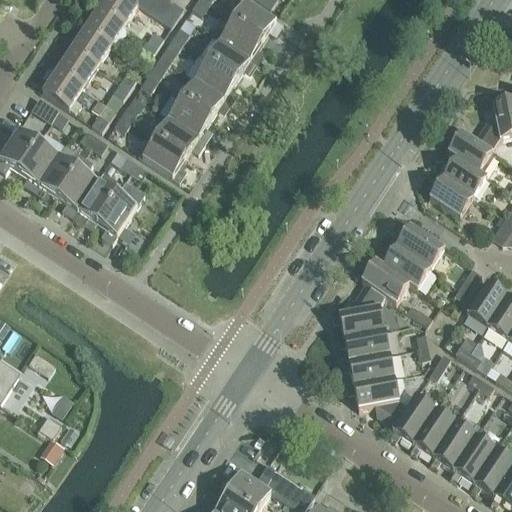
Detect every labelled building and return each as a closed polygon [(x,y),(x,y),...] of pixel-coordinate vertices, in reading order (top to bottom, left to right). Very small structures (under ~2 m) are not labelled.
[(128,7),(117,0),(105,0),(96,15),(123,33),(137,12),(128,7)] [(139,14),(148,0),(133,0),(128,7),(137,12),(139,14)] [(149,20),(162,2),(159,0),(148,0),(139,14),(149,20)] [(210,12),(217,0),(202,0),(199,5),(210,12)] [(267,0),(246,0),(261,10),(267,0)] [(271,16),(278,6),(268,0),(267,0),(261,10),(271,16)] [(160,28),(173,9),(162,2),(149,20),(160,28)] [(203,23),(210,12),(199,5),(192,16),(203,23)] [(275,28),(245,8),(233,27),(263,47),(275,28)] [(171,35),(183,15),(173,9),(160,28),(171,35)] [(109,54),(123,33),(96,15),(83,35),(109,54)] [(249,67),(263,47),(233,27),(220,48),(249,67)] [(96,73),(109,54),(83,35),(70,55),(96,73)] [(183,51),(189,41),(180,35),(173,45),(183,51)] [(157,55),(164,45),(154,39),(147,49),(157,55)] [(170,71),(183,51),(173,45),(160,65),(170,71)] [(249,67),(220,48),(207,67),(236,87),(249,67)] [(150,67),(157,55),(147,49),(140,60),(150,67)] [(81,96),(96,74),(96,73),(70,55),(55,78),(81,96)] [(157,91),(170,71),(160,65),(147,84),(157,91)] [(224,106),(236,88),(236,87),(207,67),(194,87),(224,106)] [(74,107),(81,96),(55,78),(41,99),(67,117),(74,107)] [(130,97),(136,87),(126,80),(120,90),(130,97)] [(150,101),(157,91),(147,84),(141,94),(150,101)] [(240,118),(253,99),(236,88),(224,106),(194,87),(181,106),(211,126),(223,107),(240,118)] [(123,107),(130,97),(120,90),(113,101),(123,107)] [(102,139),(116,118),(98,106),(91,117),(98,122),(91,133),(102,139)] [(197,146),(211,126),(181,106),(168,126),(197,146)] [(511,143),(511,106),(492,110),(495,126),(488,127),(474,147),(491,158),(499,164),(503,158),(495,152),(499,146),(511,143)] [(78,124),(85,114),(74,107),(67,117),(78,124)] [(131,129),(138,119),(128,113),(121,123),(131,129)] [(51,129),(58,119),(50,114),(43,124),(51,129)] [(62,136),(68,126),(58,119),(51,129),(62,136)] [(124,139),(131,129),(121,123),(115,133),(124,139)] [(197,146),(168,126),(156,145),(185,165),(197,146)] [(19,179),(38,150),(18,137),(0,164),(0,177),(5,181),(10,174),(19,179)] [(91,155),(97,145),(87,138),(80,148),(91,155)] [(499,164),(491,158),(474,147),(463,139),(448,160),(456,165),(457,164),(478,178),(479,178),(486,183),(486,184),(499,164)] [(101,162),(108,152),(97,145),(91,155),(101,162)] [(171,186),(185,165),(156,145),(142,166),(171,186)] [(34,200),(58,163),(38,150),(19,179),(28,185),(23,193),(34,200)] [(58,205),(85,165),(76,159),(69,170),(58,163),(34,200),(44,207),(49,199),(58,205)] [(130,181),(137,170),(127,164),(120,175),(130,181)] [(486,184),(486,183),(479,178),(478,178),(457,164),(456,165),(444,184),(473,204),(486,184)] [(73,225),(97,188),(87,181),(93,170),(85,165),(58,205),(67,211),(62,218),(73,225)] [(140,188),(148,177),(137,170),(130,181),(140,188)] [(97,231),(117,201),(123,191),(104,179),(97,188),(73,225),(83,232),(88,225),(97,231)] [(459,224),(473,204),(444,184),(430,205),(459,224)] [(112,251),(137,214),(117,201),(97,231),(106,236),(101,244),(112,251)] [(502,251),(511,236),(511,229),(505,225),(492,245),(502,251)] [(445,256),(410,234),(409,236),(403,232),(399,238),(405,242),(397,254),(431,276),(445,256)] [(431,276),(397,254),(395,256),(389,252),(385,258),(391,262),(384,274),(410,291),(409,292),(417,297),(431,276)] [(410,291),(384,274),(376,268),(374,271),(369,267),(364,274),(370,277),(363,289),(366,291),(383,302),(386,305),(396,311),(409,292),(410,291)] [(470,302),(483,283),(473,276),(460,296),(470,302)] [(384,338),(379,314),(386,305),(383,302),(366,291),(354,311),(356,319),(340,322),(340,323),(332,325),(334,334),(342,332),(345,346),(384,338)] [(488,334),(508,305),(487,291),(467,321),(488,334)] [(465,310),(470,302),(460,296),(455,303),(465,310)] [(509,348),(511,342),(511,307),(508,305),(488,334),(509,348)] [(422,318),(412,311),(406,318),(417,326),(422,318)] [(433,325),(422,318),(417,326),(428,333),(433,325)] [(389,362),(384,338),(345,346),(350,370),(389,362)] [(427,353),(425,342),(415,343),(418,356),(427,353)] [(430,366),(427,353),(418,356),(421,368),(430,366)] [(471,361),(459,353),(455,360),(466,368),(471,361)] [(36,361),(29,371),(38,378),(45,368),(36,361)] [(481,367),(471,361),(466,368),(476,374),(481,367)] [(394,385),(389,362),(350,370),(355,393),(394,385)] [(444,377),(451,367),(443,362),(437,372),(444,377)] [(0,411),(1,409),(20,381),(1,368),(0,367),(0,411)] [(437,387),(444,377),(437,372),(430,382),(437,387)] [(511,387),(500,379),(495,387),(506,394),(511,387)] [(484,388),(473,381),(468,388),(479,396),(484,388)] [(408,415),(399,410),(394,385),(355,393),(359,417),(375,414),(378,424),(395,435),(409,415),(408,415)] [(494,395),(484,388),(479,396),(489,402),(494,395)] [(413,451),(435,418),(415,405),(408,415),(409,415),(395,435),(393,438),(395,439),(391,446),(397,450),(401,443),(413,451)] [(434,465),(455,432),(435,418),(413,451),(415,452),(410,459),(416,463),(421,456),(434,465)] [(47,424),(39,437),(52,446),(61,433),(47,424)] [(453,478),(475,445),(455,432),(434,465),(435,466),(430,473),(437,477),(441,470),(453,478)] [(473,491),(495,458),(475,445),(453,478),(455,479),(451,486),(457,490),(461,483),(473,491)] [(494,504),(511,476),(511,469),(495,458),(473,491),(475,492),(471,499),(477,503),(481,496),(494,504)] [(306,511),(313,502),(267,472),(255,491),(233,476),(228,483),(235,487),(227,501),(243,511),(262,511),(270,501),(287,511),(306,511)] [(505,511),(511,511),(511,476),(494,504),(495,506),(490,511),(499,511),(501,509),(505,511)] [(243,511),(227,501),(221,509),(216,506),(212,507),(208,511),(243,511)]
